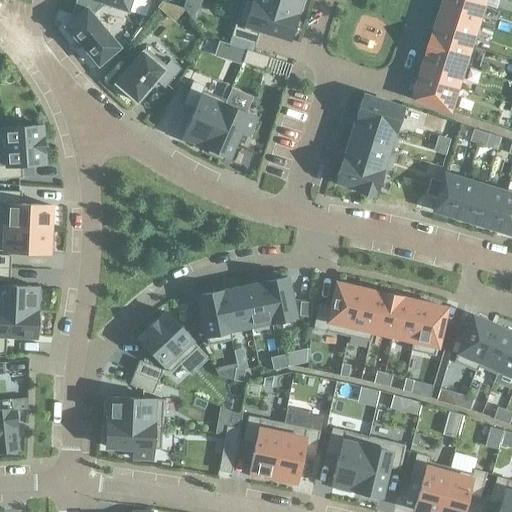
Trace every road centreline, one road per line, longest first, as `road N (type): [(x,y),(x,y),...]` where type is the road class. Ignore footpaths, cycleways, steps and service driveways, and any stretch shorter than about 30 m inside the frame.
road 1 (residential): [(74,366),(107,349),(140,313),(188,281),(310,258),(340,227)]
road 2 (residential): [(74,366),(91,213),(78,106)]
road 3 (residential): [(78,106),(218,196),(283,216)]
road 4 (residential): [(252,511),(70,479)]
road 5 (residential): [(324,83),(396,77),(422,0)]
road 6 (residential): [(283,216),(324,83)]
road 7 (residential): [(340,227),(472,259)]
